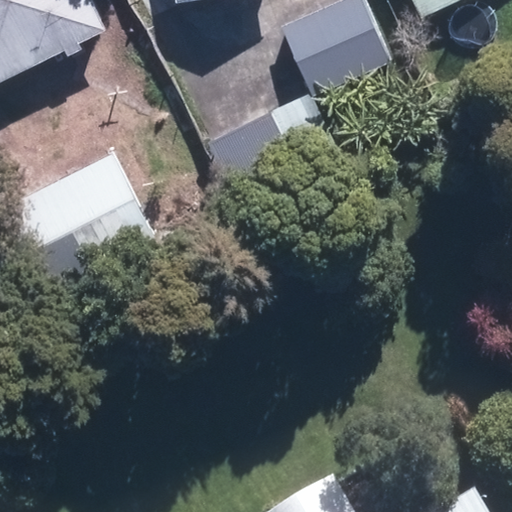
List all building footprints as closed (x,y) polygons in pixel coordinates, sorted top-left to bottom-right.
[(0,0),(0,74),(101,26),(88,0),(0,0)] [(323,0),(279,20),(311,92),(390,56),(365,0),(323,0)] [(434,27),(494,0),(411,0),(417,14),(426,10),(434,27)] [(233,199),(338,149),(308,86),(204,136),(233,199)] [(108,148),(0,203),(0,211),(43,297),(155,240),(108,148)] [(491,511),(479,490),(441,511),(491,511)]
